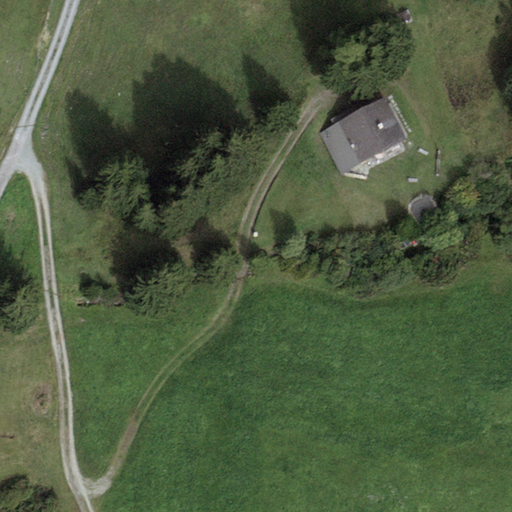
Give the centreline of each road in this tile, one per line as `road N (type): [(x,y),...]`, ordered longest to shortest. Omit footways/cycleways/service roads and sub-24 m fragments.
road 1 (track): [(333,72),(261,197),(227,315),(146,412),(111,487),(75,492),(40,199),(19,152)]
road 2 (track): [(19,152),(72,0)]
